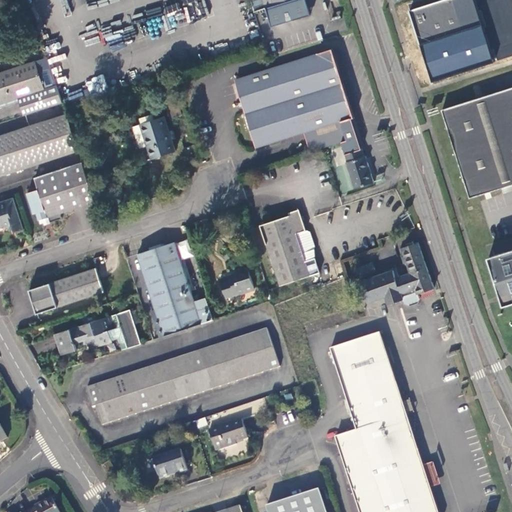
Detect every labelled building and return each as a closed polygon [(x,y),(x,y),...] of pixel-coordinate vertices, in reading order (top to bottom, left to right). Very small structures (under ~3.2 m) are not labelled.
[(180,0),(181,2),(162,7),(167,28),(209,17),(204,0),(180,0)] [(249,0),(254,14),(265,10),(261,0),(249,0)] [(261,0),(265,10),(299,0),(261,0)] [(306,0),(299,0),(265,10),(271,30),(312,17),(306,0)] [(464,33),(453,0),(449,0),(409,12),(420,47),(464,33)] [(319,54),(234,81),(237,90),(243,111),(255,148),(255,150),(304,134),(309,152),(340,144),(346,142),(340,124),(352,119),(354,118),(346,94),(340,73),(333,49),(319,54)] [(0,103),(20,97),(26,115),(63,102),(48,58),(33,63),(10,71),(0,73),(0,103)] [(10,71),(33,63),(32,58),(8,66),(10,71)] [(103,76),(86,80),(90,95),(107,91),(103,76)] [(161,92),(167,90),(164,80),(158,82),(161,92)] [(511,88),(483,97),(442,111),(443,115),(470,200),(511,186),(511,88)] [(182,115),(174,93),(163,96),(171,119),(182,115)] [(0,176),(79,150),(68,115),(0,136),(0,176)] [(145,161),(176,150),(165,117),(134,128),(145,161)] [(352,119),(340,124),(346,142),(340,144),(341,147),(345,158),(362,150),(352,119)] [(345,164),(354,191),(374,184),(365,158),(364,158),(362,150),(345,158),(347,164),(345,164)] [(61,213),(96,201),(83,162),(35,178),(39,190),(27,194),(34,214),(38,213),(41,224),(44,223),(44,225),(62,219),(61,213)] [(23,230),(13,198),(0,202),(0,227),(2,226),(9,232),(14,231),(15,233),(23,230)] [(277,275),(281,285),(320,272),(316,257),(306,261),(297,233),(307,230),(300,208),(289,212),(290,214),(261,224),(262,226),(267,243),(266,243),(274,266),(277,275)] [(308,230),(307,230),(297,233),(306,261),(316,257),(315,248),(316,247),(311,231),(308,230)] [(418,293),(436,287),(419,241),(402,247),(406,256),(403,257),(405,262),(407,261),(411,271),(396,276),(393,268),(361,280),(369,301),(385,295),(389,305),(404,300),(405,304),(409,306),(418,303),(420,299),(418,293)] [(213,320),(206,297),(195,301),(192,290),(195,289),(189,272),(185,273),(175,243),(139,255),(166,336),(213,320)] [(511,246),(494,252),(487,255),(500,295),(501,300),(503,306),(511,303),(511,246)] [(373,260),(354,268),(358,278),(377,270),(373,260)] [(277,275),(274,266),(269,267),(272,277),(277,275)] [(226,298),(255,288),(249,270),(244,267),(237,269),(237,273),(220,278),(226,298)] [(38,313),(104,292),(96,269),(30,291),(38,313)] [(120,338),(122,350),(142,344),(136,326),(140,324),(136,311),(131,312),(131,311),(112,317),(112,316),(55,335),(62,356),(78,351),(76,343),(87,339),(91,348),(120,338)] [(103,425),(281,367),(267,327),(87,387),(94,407),(97,406),(103,425)] [(331,348),(358,430),(408,414),(403,398),(388,351),(381,331),(331,348)] [(403,398),(408,414),(415,411),(410,396),(403,398)] [(408,414),(358,430),(336,436),(360,511),(439,511),(431,485),(425,468),(408,414)] [(243,418),(209,429),(217,451),(238,444),(238,443),(245,441),(244,439),(249,438),(245,428),(246,427),(243,418)] [(0,441),(8,437),(0,421),(0,441)] [(161,479),(188,470),(181,448),(154,457),(161,479)] [(115,468),(111,462),(104,467),(108,473),(115,468)] [(425,468),(431,485),(439,482),(432,466),(425,468)] [(269,511),(328,511),(320,489),(267,506),(269,511)] [(37,507),(31,511),(60,511),(53,498),(37,506),(37,507)]
